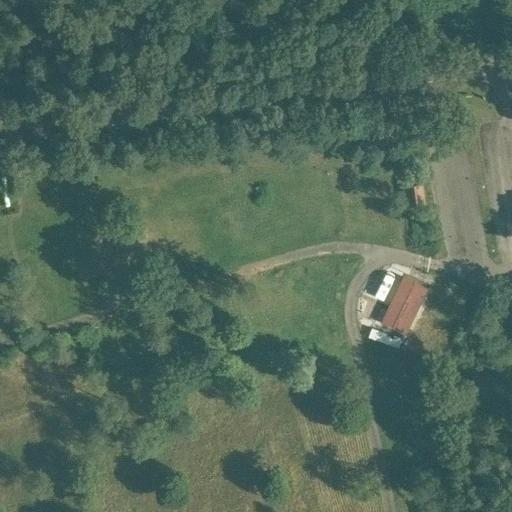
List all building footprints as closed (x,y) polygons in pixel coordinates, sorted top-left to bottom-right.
[(355,174),(324,176),(327,228),(359,226),(355,174)] [(296,175),(265,181),(276,232),(307,226),(296,175)] [(405,186),(408,207),(423,205),(420,184),(405,186)] [(245,185),(214,187),(217,239),(249,237),(245,185)] [(183,191),(152,199),(165,249),(196,241),(183,191)] [(0,221),(0,261),(14,228),(0,221)] [(381,321),(406,333),(425,293),(400,281),(381,321)] [(341,289),(319,318),(344,336),(366,307),(341,289)] [(163,328),(141,350),(176,385),(198,362),(163,328)] [(511,350),(494,333),(472,355),(509,392),(511,388),(511,350)] [(384,336),(382,342),(398,348),(401,338),(393,335),(392,339),(384,336)] [(109,384),(100,414),(152,429),(161,399),(109,384)] [(371,406),(323,413),(328,444),(376,437),(371,406)] [(0,417),(0,457),(20,433),(0,417)] [(511,429),(475,429),(475,461),(511,460),(511,429)] [(143,449),(96,457),(102,488),(149,480),(143,449)] [(381,456),(335,465),(341,495),(387,486),(381,456)] [(19,511),(16,493),(0,495),(0,511),(19,511)]
